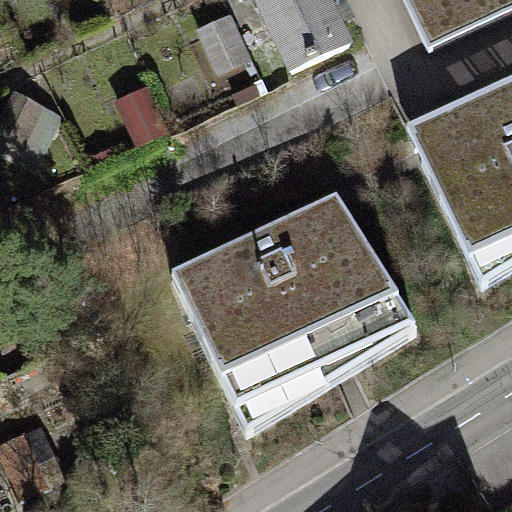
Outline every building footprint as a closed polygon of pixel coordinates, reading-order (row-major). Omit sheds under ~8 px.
[(324,0),(246,0),(282,77),(346,47),(324,0)] [(511,0),(404,0),(430,53),(511,12),(511,0)] [(237,14),(202,30),(229,87),(264,70),(237,14)] [(511,86),(405,135),(483,295),(511,276),(511,86)] [(123,112),(149,144),(170,127),(144,95),(123,112)] [(0,141),(28,152),(44,108),(14,97),(0,132),(0,141)] [(335,203),(173,282),(246,440),(415,333),(335,203)] [(49,423),(3,440),(21,488),(67,471),(49,423)]
